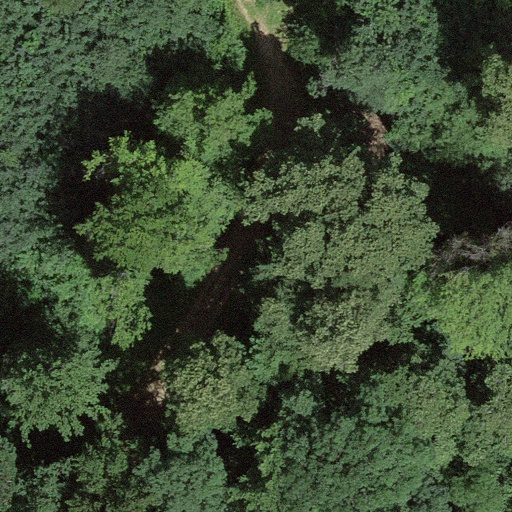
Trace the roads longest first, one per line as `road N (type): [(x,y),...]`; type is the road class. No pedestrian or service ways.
road 1 (track): [(75,511),(187,340),(286,149),(291,104),(276,34)]
road 2 (track): [(187,340),(0,263)]
